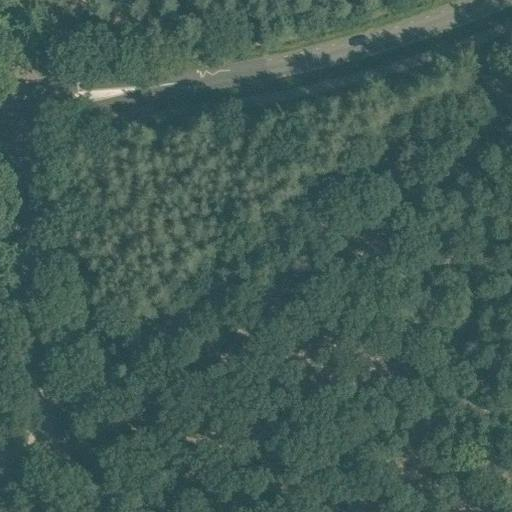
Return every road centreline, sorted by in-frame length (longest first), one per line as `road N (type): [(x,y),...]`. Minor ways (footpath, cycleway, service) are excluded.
road 1 (track): [(0,460),(487,74)]
road 2 (unclassified): [(108,511),(53,441),(40,403),(22,114)]
road 3 (tertiary): [(133,89),(273,69),(495,0)]
